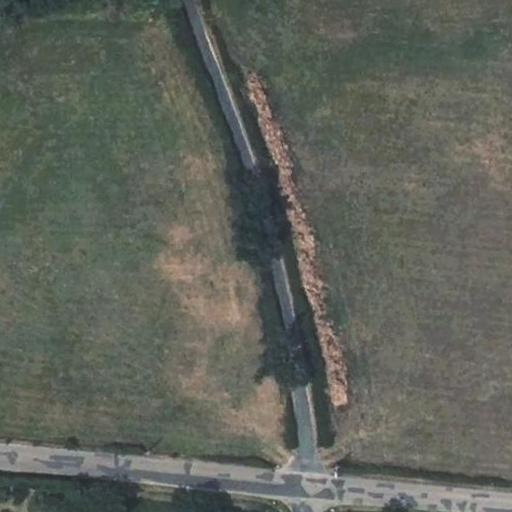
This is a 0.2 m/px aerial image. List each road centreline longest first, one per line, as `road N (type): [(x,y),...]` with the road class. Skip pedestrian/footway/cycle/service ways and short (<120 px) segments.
road 1 (residential): [(190,0),(245,140),(291,316),(308,487)]
road 2 (unclassified): [(308,487),(0,454)]
road 3 (unclassified): [(511,507),(308,487)]
